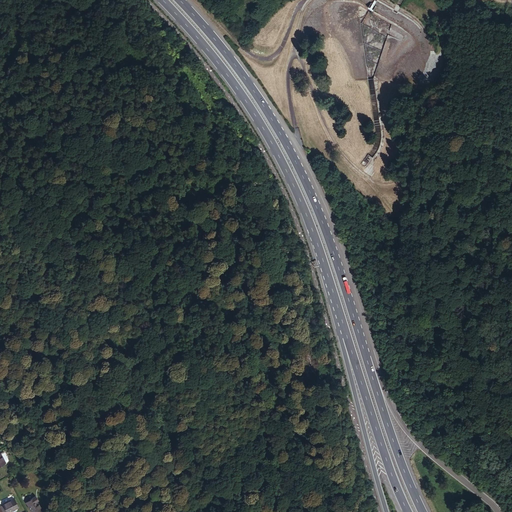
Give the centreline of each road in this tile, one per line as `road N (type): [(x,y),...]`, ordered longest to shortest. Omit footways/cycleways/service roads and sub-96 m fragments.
road 1 (trunk): [(162,0),(232,82),(279,157),(346,337)]
road 2 (trunk): [(359,339),(295,159),(239,71),(180,0)]
road 3 (trunk): [(499,511),(393,414),(359,339)]
road 4 (trunk): [(346,337),(408,511)]
road 5 (trunk): [(422,511),(359,339)]
road 6 (trunk): [(346,337),(386,511)]
